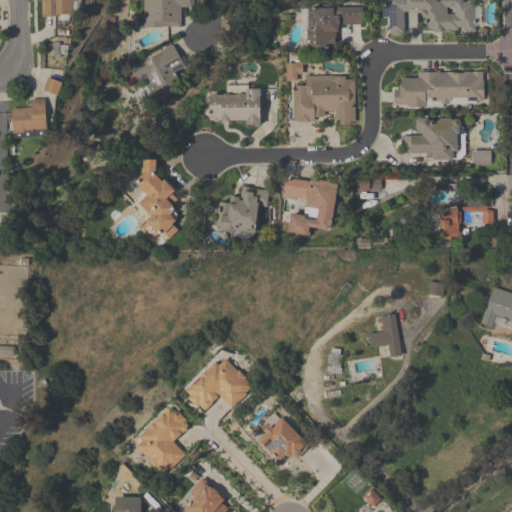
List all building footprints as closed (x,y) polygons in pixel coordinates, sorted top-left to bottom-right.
[(42,0),(42,17),(75,17),(75,0),(42,0)] [(181,29),(181,9),(194,9),(193,0),(143,0),(144,16),(138,16),(138,29),(181,29)] [(405,37),(405,13),(425,13),(424,32),(477,33),(477,0),(386,0),(386,37),(405,37)] [(363,27),(363,9),(308,8),(308,49),(337,49),(337,27),(363,27)] [(45,69),(67,69),(67,43),(45,43),(45,69)] [(155,102),(182,91),(175,74),(184,71),(175,48),(131,66),(139,86),(147,83),(155,102)] [(299,65),(287,65),(287,81),(299,81),(299,65)] [(417,72),(417,80),(395,80),(395,106),(484,105),(484,72),(417,72)] [(355,78),(305,78),(305,87),(293,87),(294,121),(335,121),(335,127),(355,127),(355,78)] [(59,83),(50,79),(45,91),(55,94),(59,83)] [(209,94),(209,125),(260,125),(260,94),(209,94)] [(31,100),(31,109),(13,109),(13,133),(46,133),(46,100),(31,100)] [(461,119),(415,119),(416,136),(405,137),(405,154),(428,154),(428,161),(462,161),(461,119)] [(471,166),(491,166),(491,152),(471,152),(471,166)] [(175,180),(156,179),(157,161),(145,160),(141,237),(172,238),(175,180)] [(330,233),(338,186),(302,181),(300,193),(308,195),(306,211),(316,213),(315,220),(290,216),(287,234),(309,238),(310,230),(330,233)] [(255,237),(258,209),(267,210),(269,192),(242,189),(240,203),(220,200),(216,232),(255,237)] [(440,239),(461,239),(461,227),(493,227),(493,208),(440,208),(440,239)] [(511,295),(493,288),(483,316),(511,326),(511,295)] [(389,347),(390,358),(401,357),(396,315),(382,317),(383,333),(368,334),(369,349),(389,347)] [(184,392),(202,414),(221,397),(231,409),(254,389),(226,356),(184,392)] [(133,446),(164,478),(187,455),(174,442),(191,425),(173,406),(133,446)] [(280,464),(290,453),(297,460),(311,446),(276,413),(266,423),(270,427),(257,442),(280,464)] [(179,511),(226,511),(233,502),(201,481),(179,511)] [(141,511),(142,499),(115,498),(114,511),(141,511)]
